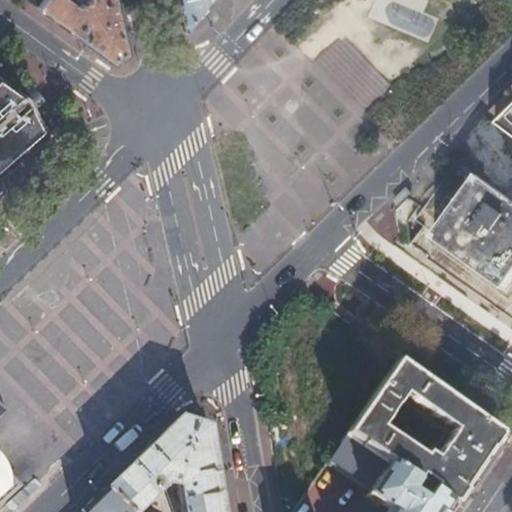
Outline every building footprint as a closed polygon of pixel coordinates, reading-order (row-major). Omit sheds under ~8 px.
[(38,0),(34,6),(109,61),(123,51),(111,0),(38,0)] [(175,0),(182,31),(204,0),(175,0)] [(0,178),(47,133),(30,101),(0,79),(0,178)] [(488,117),(475,129),(496,148),(511,135),(488,117)] [(511,197),(480,174),(434,239),(507,290),(511,283),(511,197)] [(499,434),(397,362),(347,434),(453,504),(499,434)] [(282,402),(319,428),(346,390),(308,364),(297,381),(292,377),(283,392),(287,394),(282,402)] [(218,511),(206,428),(176,419),(104,488),(126,511),(137,511),(165,485),(175,487),(179,511),(218,511)] [(447,511),(453,504),(347,434),(328,461),(369,487),(363,496),(374,503),(373,505),(375,506),(370,511),(447,511)] [(0,472),(0,497),(5,493),(13,486),(0,472)]
